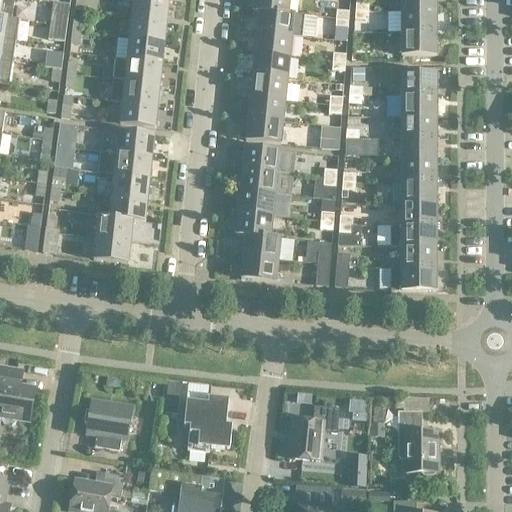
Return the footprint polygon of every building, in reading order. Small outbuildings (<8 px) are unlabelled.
[(133,0),(131,18),(166,22),(169,1),(169,0),(164,0),(133,0)] [(289,0),(254,0),(253,13),(259,14),(259,13),(288,16),(288,15),(289,0)] [(435,0),(400,0),(401,13),(436,13),(435,0)] [(52,4),(50,22),(66,24),(68,6),(52,4)] [(368,5),(356,4),(355,12),(368,13),(368,5)] [(336,12),(335,21),(348,22),(349,13),(336,12)] [(368,13),(355,12),(354,21),(367,22),(368,13)] [(259,13),(259,14),(257,34),(292,38),(299,39),(302,16),(288,15),(288,16),(259,13)] [(436,13),(401,13),(401,35),(436,35),(436,13)] [(0,40),(4,41),(16,43),(20,21),(7,19),(0,17),(0,40)] [(166,22),(131,18),(129,40),(164,43),(166,22)] [(82,22),(73,21),(72,33),(80,34),(82,22)] [(348,22),(335,21),(335,29),(348,30),(348,22)] [(50,22),(47,41),(63,43),(66,24),(50,22)] [(80,34),(72,33),(70,46),(79,47),(80,34)] [(292,38),(257,34),(254,56),(289,59),(292,38)] [(436,35),(401,35),(401,57),(436,57),(436,35)] [(4,41),(0,40),(0,62),(13,64),(16,43),(4,41)] [(164,43),(129,40),(127,61),(162,65),(164,43)] [(365,54),(352,53),(351,62),(364,63),(365,54)] [(333,55),(332,64),(345,65),(346,56),(333,55)] [(289,59),(254,56),(252,77),(287,81),(289,59)] [(54,58),(52,70),(61,71),(63,59),(54,58)] [(162,65),(127,61),(115,60),(112,81),(124,82),(159,86),(162,65)] [(13,64),(0,62),(0,83),(10,85),(13,64)] [(76,65),(68,64),(66,76),(75,77),(76,65)] [(345,65),(332,64),(331,72),(344,73),(345,65)] [(61,71),(52,70),(50,82),(59,84),(61,71)] [(364,71),(352,71),(352,84),(364,84),(364,71)] [(401,75),(401,97),(436,97),(436,75),(401,75)] [(75,77),(66,76),(64,88),(73,90),(75,77)] [(287,81),(252,77),(250,99),(285,102),(287,81)] [(159,86),(124,82),(122,104),(157,108),(159,86)] [(362,89),(349,88),(349,97),(361,97),(362,89)] [(361,97),(349,97),(348,105),(361,106),(361,97)] [(436,97),(401,97),(401,119),(436,119),(436,97)] [(329,98),(329,107),(342,108),(342,99),(329,98)] [(285,102),(250,99),(248,120),(282,124),(285,102)] [(48,101),(46,114),(55,115),(57,102),(48,101)] [(157,108),(122,104),(120,126),(155,130),(157,108)] [(71,108),(62,107),(60,120),(69,121),(71,108)] [(342,108),(329,107),(328,116),(341,117),(342,108)] [(436,141),(436,119),(401,119),(401,141),(436,141)] [(282,124),(248,120),(245,142),(280,146),(282,124)] [(320,128),(319,150),(338,152),(340,130),(320,128)] [(34,129),(33,140),(42,142),(44,130),(34,129)] [(44,129),(42,142),(51,143),(53,130),(44,129)] [(359,132),(346,131),(345,140),(358,141),(359,132)] [(154,136),(119,132),(117,155),(152,159),(154,136)] [(67,137),(58,135),(57,148),(65,149),(67,137)] [(379,141),(345,142),(345,159),(379,159),(379,141)] [(436,162),(436,141),(401,141),(401,162),(436,162)] [(51,143),(42,142),(41,154),(50,155),(51,143)] [(65,149),(57,148),(55,160),(64,161),(65,149)] [(280,152),(245,148),(242,171),(277,175),(280,152)] [(152,159),(117,155),(114,176),(149,180),(152,159)] [(436,184),(436,162),(401,162),(401,184),(436,184)] [(277,175),(242,171),(240,192),(275,196),(277,175)] [(324,171),(323,180),(336,181),(337,172),(324,171)] [(38,172),(37,185),(46,186),(47,174),(38,172)] [(356,175),(343,174),(342,183),(355,184),(356,175)] [(149,180),(114,176),(112,198),(147,201),(149,180)] [(61,179),(53,178),(51,191),(60,192),(61,179)] [(336,181),(323,180),(323,188),(336,189),(336,181)] [(355,184),(342,183),(341,192),(354,193),(355,184)] [(436,205),(436,184),(401,184),(401,205),(436,205)] [(46,186),(37,185),(35,197),(44,198),(46,186)] [(60,192),(51,191),(49,203),(58,204),(60,192)] [(275,196),(240,192),(238,214),(273,218),(275,196)] [(112,198),(110,218),(110,219),(133,222),(144,224),(147,201),(112,198)] [(436,227),(436,205),(401,205),(401,227),(436,227)] [(273,218),(238,214),(235,237),(245,238),(245,236),(270,239),(270,238),(273,218)] [(321,214),(320,223),(333,224),(333,215),(321,214)] [(33,215),(31,228),(40,229),(42,216),(33,215)] [(98,217),(95,239),(130,243),(133,222),(110,219),(110,218),(98,217)] [(352,218),(339,217),(339,226),(352,227),(352,218)] [(56,219),(47,218),(46,231),(54,232),(55,232),(56,219)] [(333,224),(320,223),(319,231),(332,232),(333,224)] [(352,227),(339,226),(338,235),(351,236),(352,227)] [(27,227),(24,252),(37,254),(40,229),(31,228),(27,227)] [(436,248),(436,227),(401,227),(390,227),(390,249),(401,249),(436,248)] [(54,232),(46,231),(42,255),(55,257),(59,232),(55,232),(54,232)] [(245,236),(245,238),(243,258),(278,261),(280,239),(270,238),(270,239),(245,236)] [(130,243),(95,239),(93,262),(128,265),(130,243)] [(436,270),(436,248),(401,249),(401,270),(436,270)] [(318,254),(317,263),(330,264),(330,255),(318,254)] [(349,256),(337,255),(336,264),(349,265),(349,256)] [(278,261),(243,258),(241,280),(276,284),(278,261)] [(330,264),(317,263),(315,288),(328,289),(330,264)] [(349,265),(336,264),(334,289),(347,290),(349,265)] [(436,293),(436,270),(401,270),(390,270),(390,293),(436,293)] [(15,420),(29,422),(34,390),(17,387),(14,383),(16,372),(0,369),(0,417),(2,418),(1,422),(3,426),(11,427),(15,424),(15,420)] [(168,383),(164,414),(177,415),(181,384),(168,383)] [(229,451),(232,425),(226,424),(229,401),(207,398),(206,404),(186,402),(184,428),(190,429),(187,453),(209,455),(210,449),(229,451)] [(121,441),(127,442),(132,409),(91,403),(90,413),(86,412),(84,425),(88,425),(86,435),(96,437),(94,449),(119,453),(121,441)] [(289,460),(319,463),(322,434),(336,436),(339,410),(314,408),(313,422),(293,420),(289,460)] [(436,474),(437,474),(437,434),(421,434),(421,414),(397,414),(397,458),(401,461),(404,461),(404,474),(420,474),(423,477),(432,477),(436,474)] [(384,424),(371,424),(371,438),(384,438),(384,424)] [(140,456),(138,468),(150,470),(151,458),(140,456)] [(349,456),(348,487),(365,488),(366,457),(349,456)] [(139,470),(137,483),(148,485),(150,472),(139,470)] [(220,511),(222,499),(202,496),(203,490),(197,489),(198,479),(151,472),(148,494),(180,498),(178,511),(172,510),(171,511),(220,511)] [(102,487),(95,485),(74,482),(68,511),(109,511),(108,511),(110,499),(120,501),(124,479),(104,475),(102,487)] [(9,511),(10,507),(3,506),(8,480),(0,478),(0,511),(9,511)] [(329,511),(329,508),(331,490),(297,488),(295,506),(294,511),(329,511)] [(342,491),(341,507),(364,509),(365,493),(342,491)] [(416,511),(416,503),(393,503),(392,511),(416,511)]
